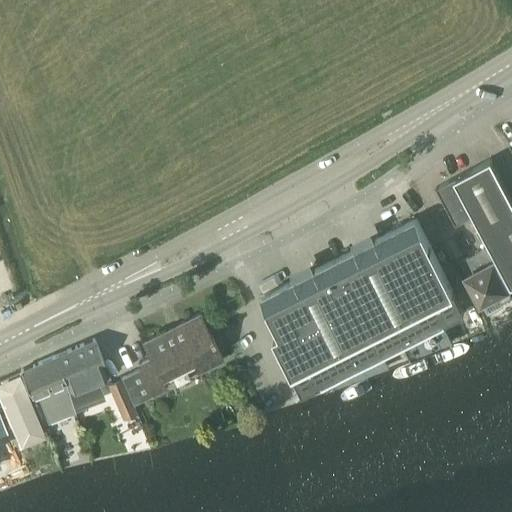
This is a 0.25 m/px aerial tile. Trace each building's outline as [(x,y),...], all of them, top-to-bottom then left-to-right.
[(435,187),(454,224),(472,215),(509,285),(511,283),(511,202),(489,158),(435,187)] [(259,296),(277,331),(271,335),(301,393),(462,312),(415,218),(395,228),(274,289),(259,296)] [(458,260),(482,306),(498,298),(500,303),(511,297),(484,246),(458,260)] [(139,368),(121,377),(133,401),(165,385),(160,376),(191,360),(196,370),(221,357),(199,312),(141,341),(149,356),(136,363),(139,368)] [(92,338),(53,354),(75,409),(104,397),(96,378),(107,373),(92,338)] [(22,367),(19,369),(30,396),(36,393),(47,420),(75,409),(53,354),(31,363),(22,367)] [(121,377),(106,385),(123,418),(136,411),(131,402),(133,401),(121,377)] [(23,384),(0,393),(17,433),(40,423),(23,384)]
